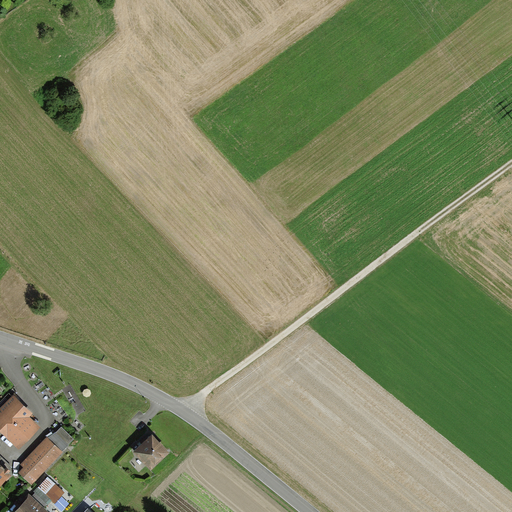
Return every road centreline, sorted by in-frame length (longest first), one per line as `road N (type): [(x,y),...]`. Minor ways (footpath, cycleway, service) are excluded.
road 1 (track): [(184,413),(511,162)]
road 2 (tertiary): [(0,337),(142,389),(308,511)]
